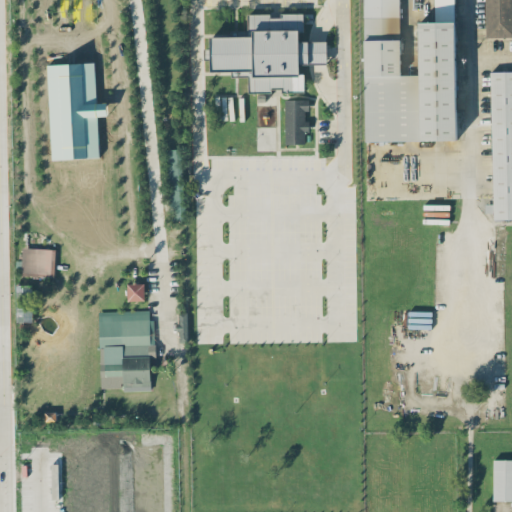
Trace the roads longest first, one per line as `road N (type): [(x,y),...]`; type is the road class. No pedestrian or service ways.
road 1 (track): [(21,0),(35,211),(59,235),(113,238),(108,136),(92,31),(23,33)]
road 2 (track): [(107,0),(132,251)]
